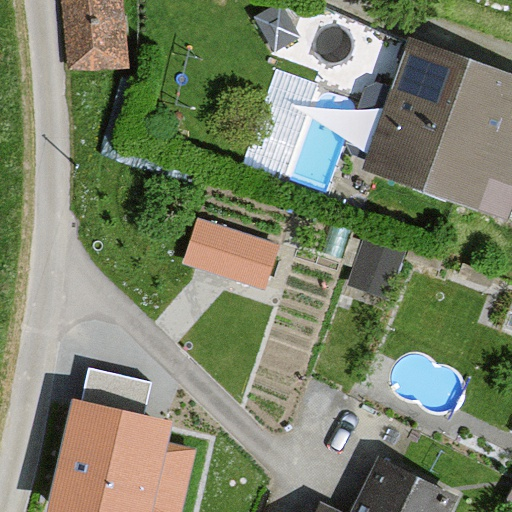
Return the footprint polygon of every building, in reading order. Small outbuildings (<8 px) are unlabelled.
[(60,0),(65,71),(128,67),(122,0),(60,0)] [(505,219),(511,199),(511,79),(409,41),(362,166),(505,219)] [(281,244),(197,219),(184,262),(268,287),(281,244)] [(152,511),(173,426),(72,402),(45,511),(152,511)] [(451,511),(460,495),(381,455),(352,511),(337,511),(321,503),(316,511),(451,511)]
